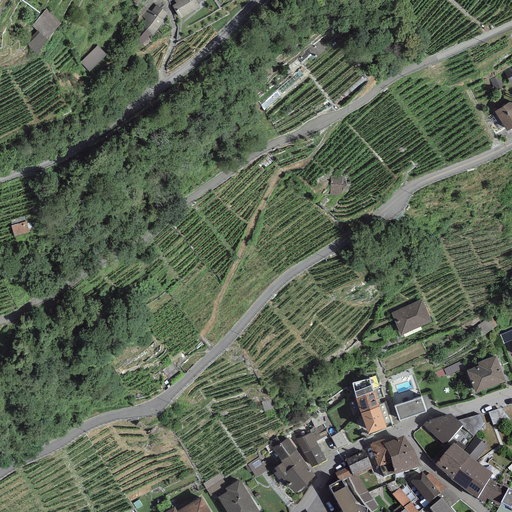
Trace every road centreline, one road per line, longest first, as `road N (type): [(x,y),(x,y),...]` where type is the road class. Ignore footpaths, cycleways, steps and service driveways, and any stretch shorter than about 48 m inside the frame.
road 1 (unclassified): [(0,473),(91,422),(159,401),(290,273),(413,186),(511,141)]
road 2 (unclassified): [(511,24),(399,73),(364,99),(267,145),(143,239),(0,320)]
road 3 (unclassified): [(0,176),(68,153),(211,46),(258,0)]
road 4 (residential): [(403,427),(335,459),(300,511)]
